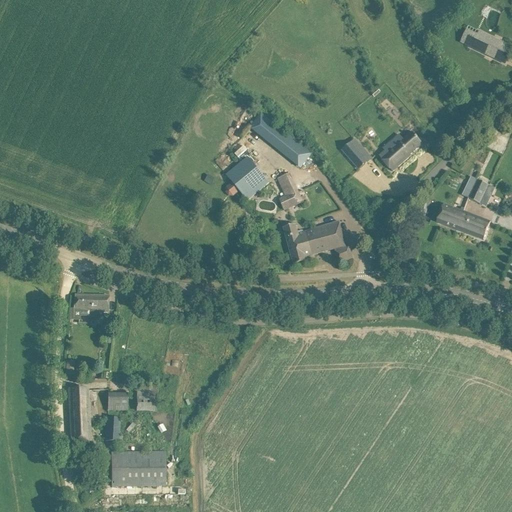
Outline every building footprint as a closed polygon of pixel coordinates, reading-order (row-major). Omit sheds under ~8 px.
[(472,47),(505,63),(511,48),(511,47),(479,32),(472,47)] [(251,128),(301,168),(311,154),(261,114),(251,128)] [(392,172),(411,156),(410,155),(422,144),(412,132),(403,140),(399,135),(392,142),(396,146),(388,154),(386,151),(379,157),(392,172)] [(359,170),(368,162),(357,150),(361,147),(355,140),(343,151),(359,170)] [(248,158),(227,176),(232,182),(226,188),(226,192),(229,196),(233,196),(239,191),(247,200),(268,183),(248,158)] [(303,202),(290,175),(281,179),(288,195),(286,196),(291,208),(303,202)] [(472,177),(467,187),(472,189),(477,180),(472,177)] [(472,189),(467,198),(480,204),(489,186),(477,180),(472,189)] [(437,222),(457,230),(462,216),(464,212),(443,204),(437,222)] [(462,216),(457,230),(484,240),(491,222),(464,212),(462,216)] [(283,227),(291,256),(293,265),(308,261),(307,257),(335,250),(335,251),(334,251),(339,264),(353,259),(348,246),(345,247),(338,222),(299,232),(296,224),(283,227)] [(109,297),(75,296),(74,309),(70,309),(70,320),(80,320),(80,310),(89,310),(89,316),(96,317),(96,312),(108,313),(109,297)] [(74,362),(66,361),(65,375),(73,376),(74,362)] [(137,384),(137,398),(157,398),(158,385),(137,384)] [(68,389),(70,442),(91,441),(90,418),(93,418),(93,414),(90,414),(89,388),(68,389)] [(108,394),(108,412),(128,412),(128,394),(108,394)] [(107,417),(106,441),(120,441),(121,418),(107,417)] [(111,453),(112,487),(166,486),(165,453),(111,453)]
